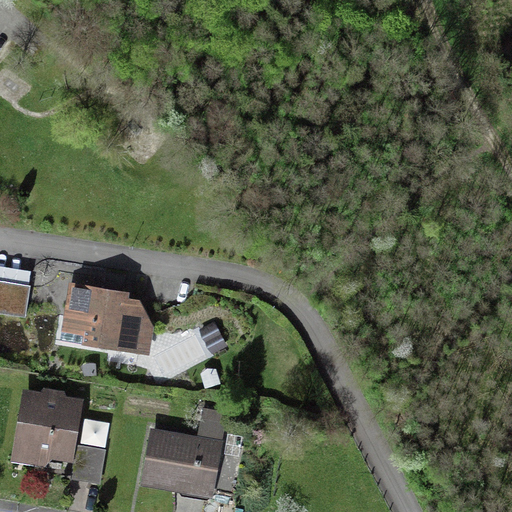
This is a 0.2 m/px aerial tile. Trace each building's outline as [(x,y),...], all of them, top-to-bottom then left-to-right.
[(153,321),(141,295),(126,292),(127,286),(68,278),(59,337),(149,350),(153,321)] [(0,312),(24,316),(29,286),(0,282),(0,312)] [(211,324),(197,331),(209,353),(223,345),(211,324)] [(24,397),(16,449),(67,457),(76,405),(24,397)] [(152,434),(143,484),(207,495),(216,445),(152,434)] [(101,453),(76,449),(71,478),(96,483),(101,453)]
